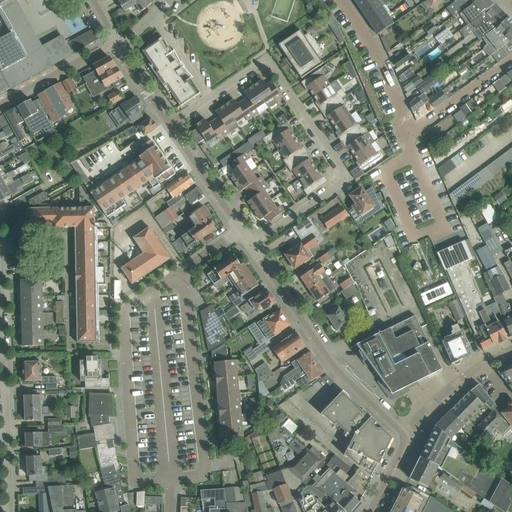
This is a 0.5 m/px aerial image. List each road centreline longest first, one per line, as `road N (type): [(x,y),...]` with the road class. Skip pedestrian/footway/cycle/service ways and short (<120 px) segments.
road 1 (residential): [(370,511),(407,439),(344,377),(250,244)]
road 2 (residential): [(250,244),(344,181),(264,61),(211,96)]
road 3 (residential): [(169,477),(139,479),(133,468),(123,310),(151,289)]
road 4 (residential): [(181,270),(204,467),(169,477)]
road 5 (residential): [(169,477),(151,289)]
road 6 (residential): [(405,134),(375,52),(341,0)]
road 7 (residential): [(0,105),(116,42)]
road 8 (residential): [(412,156),(385,171),(409,229),(420,234),(439,217)]
road 9 (unclassified): [(10,511),(4,381)]
road 10 (residential): [(405,134),(511,59)]
road 11 (residential): [(240,231),(169,125)]
